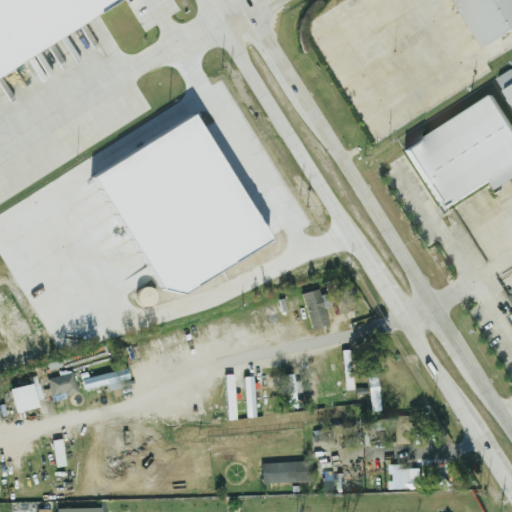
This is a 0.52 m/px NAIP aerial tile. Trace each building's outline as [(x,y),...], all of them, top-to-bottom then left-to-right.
[(0,0),(109,0),(0,68),(0,0)] [(511,0),(448,0),(477,56),(506,41),(501,32),(511,26),(511,0)] [(456,89),(472,79),(462,64),(446,74),(456,89)] [(511,79),(507,70),(492,78),(511,115),(511,79)] [(511,176),(511,133),(491,94),(395,147),(430,212),(485,182),(488,189),(511,176)] [(299,293),(304,329),(322,327),(317,291),(299,293)] [(511,336),(511,308),(500,315),(511,336)] [(102,384),(103,389),(125,383),(121,370),(83,380),(82,377),(77,379),(80,390),(102,384)] [(303,395),(313,395),(312,373),(302,373),(303,395)] [(373,373),(363,374),(365,412),(375,412),(373,373)] [(44,379),(48,399),(74,393),(70,374),(44,379)] [(32,408),(26,384),(3,390),(8,414),(32,408)] [(240,409),(250,409),(250,397),(240,397),(240,409)] [(204,436),(205,458),(231,457),(230,444),(294,442),(294,433),(204,436)] [(48,441),(51,468),(61,467),(59,440),(48,441)] [(308,483),(307,462),(258,463),(258,484),(308,483)] [(391,489),(412,489),(412,467),(391,467),(391,489)]
